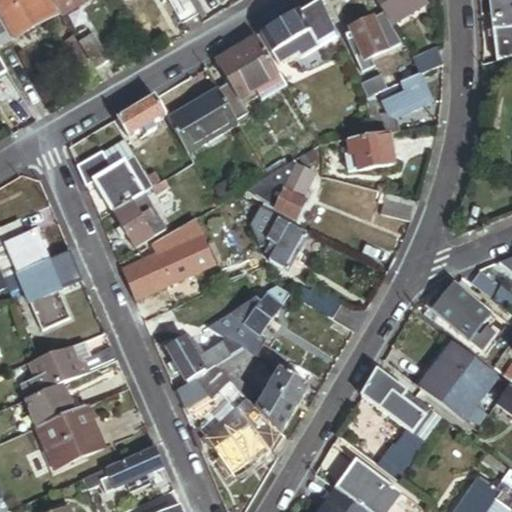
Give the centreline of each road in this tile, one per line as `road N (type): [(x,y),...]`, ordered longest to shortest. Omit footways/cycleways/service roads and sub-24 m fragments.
road 1 (residential): [(205,511),(44,144)]
road 2 (residential): [(459,0),(463,90),(443,186),(411,278)]
road 3 (residential): [(44,144),(287,0)]
road 4 (residential): [(411,278),(270,511)]
